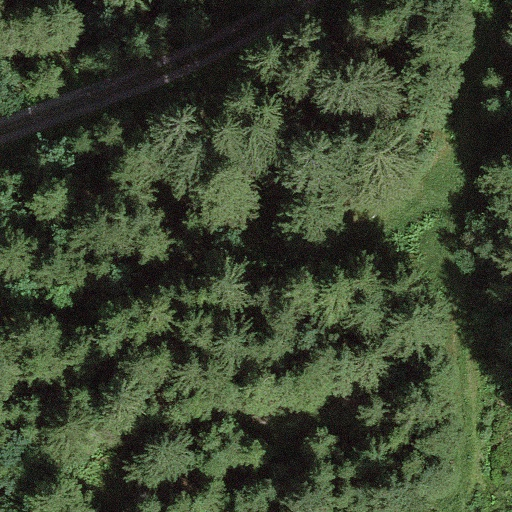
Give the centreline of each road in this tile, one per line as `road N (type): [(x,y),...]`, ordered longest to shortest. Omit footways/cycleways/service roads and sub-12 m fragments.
road 1 (track): [(494,0),(457,275),(474,473),(465,511)]
road 2 (track): [(0,133),(230,41),(296,0)]
